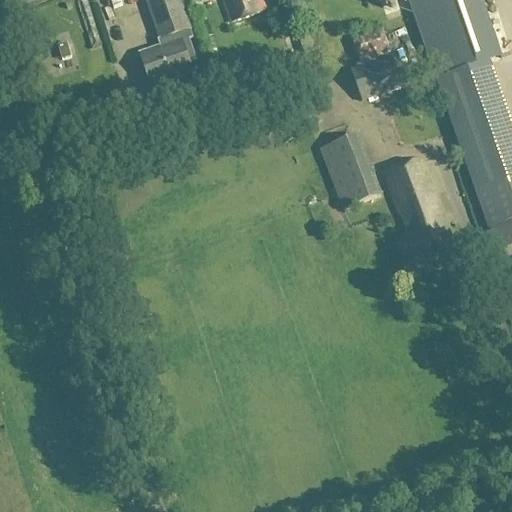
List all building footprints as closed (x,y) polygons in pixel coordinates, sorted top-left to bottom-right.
[(110,0),(113,9),(122,6),(120,0),(110,0)] [(145,0),(159,42),(188,33),(177,0),(145,0)] [(264,12),(259,0),(220,0),(230,25),(264,12)] [(376,0),(379,5),(392,0),(407,0),(408,3),(436,83),(501,60),(480,0),(376,0)] [(355,71),(351,73),(361,105),(402,91),(391,58),(376,64),(375,62),(391,56),(382,31),(351,40),(358,65),(354,67),(355,71)] [(159,52),(141,58),(152,89),(191,76),(188,66),(196,63),(188,41),(192,40),(190,33),(188,33),(159,42),(156,43),(159,52)] [(66,45),(58,48),(62,62),(71,59),(66,45)] [(320,154),(342,213),(381,198),(358,139),(320,154)] [(420,165),(384,178),(401,225),(403,224),(409,241),(397,245),(406,270),(452,254),(420,165)] [(511,223),(511,184),(476,197),(489,232),(511,223)] [(194,203),(196,214),(215,212),(213,200),(194,203)] [(161,214),(165,230),(183,225),(179,209),(161,214)]
